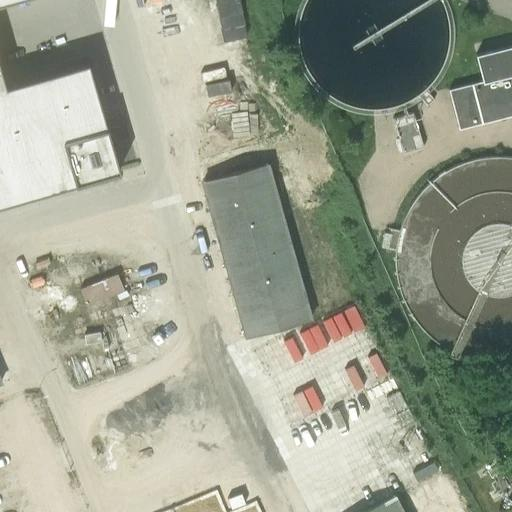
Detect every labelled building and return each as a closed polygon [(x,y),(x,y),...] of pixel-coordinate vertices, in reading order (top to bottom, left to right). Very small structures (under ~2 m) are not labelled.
[(511,44),(475,54),(482,80),(448,89),(458,128),(511,114),(511,44)] [(0,67),(0,203),(119,170),(88,60),(5,84),(0,67)] [(413,112),(392,118),(403,153),(424,146),(413,112)] [(242,339),(311,320),(268,162),(198,181),(242,339)] [(404,511),(396,494),(360,511),(404,511)]
